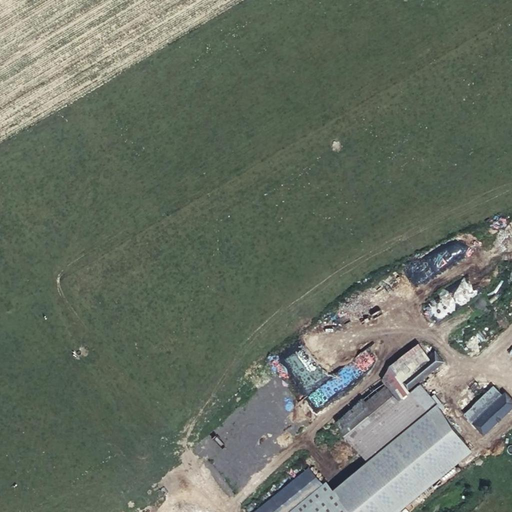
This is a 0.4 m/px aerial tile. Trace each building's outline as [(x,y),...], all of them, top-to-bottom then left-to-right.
[(401,380),(429,358),(420,346),(381,377),(391,389),(401,380)] [(444,363),(436,352),(429,358),(401,380),(410,391),(420,383),(444,363)] [(451,422),(420,383),(410,391),(401,380),(391,389),(329,439),(369,489),(451,422)] [(499,395),(470,421),(480,432),(511,403),(511,402),(500,389),(497,392),(499,395)] [(369,489),(349,505),(355,511),(382,511),(468,443),(451,422),(369,489)] [(308,471),(256,511),(308,511),(328,496),(308,471)]
